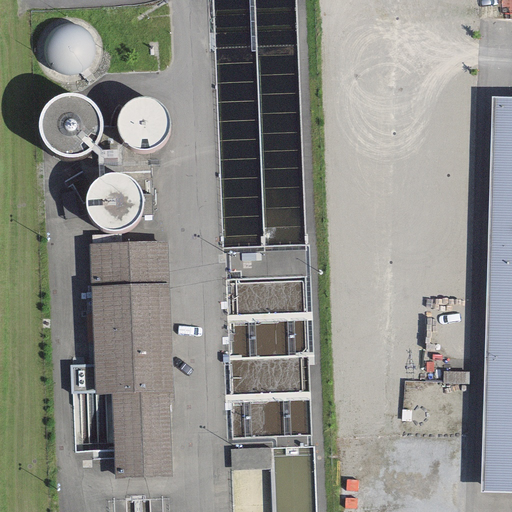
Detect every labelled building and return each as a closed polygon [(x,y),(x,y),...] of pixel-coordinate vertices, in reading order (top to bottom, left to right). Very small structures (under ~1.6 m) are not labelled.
[(101,65),(104,55),(104,44),(100,34),(93,26),(83,20),(73,17),(62,18),(52,23),(44,30),(38,40),(36,52),(38,63),(44,73),(53,80),(64,85),(75,85),(86,81),(95,74),(101,65)] [(106,156),(110,145),(110,133),(106,121),(99,111),(89,104),(78,100),(66,100),(54,104),(44,111),(37,122),(34,135),(35,148),(40,160),(50,169),(61,175),(74,176),(87,173),(98,166),(106,156)] [(172,143),(175,133),(173,123),(169,114),(161,107),(151,103),(141,102),(131,105),(123,112),(118,119),(115,128),(116,138),(119,146),(125,154),(133,159),(142,161),(151,161),(160,158),(167,152),(172,143)] [(511,105),(494,105),(484,497),(511,498),(511,105)] [(145,223),(147,212),(146,201),(140,192),(132,185),(121,181),(110,180),(100,184),(91,191),(85,199),(83,209),(83,219),(87,229),(94,237),(103,242),(113,244),(123,244),(132,240),(140,233),(145,223)] [(178,243),(94,248),(105,405),(119,404),(124,480),(185,476),(180,397),(189,396),(178,243)] [(471,368),(440,368),(440,387),(471,388),(471,368)]
